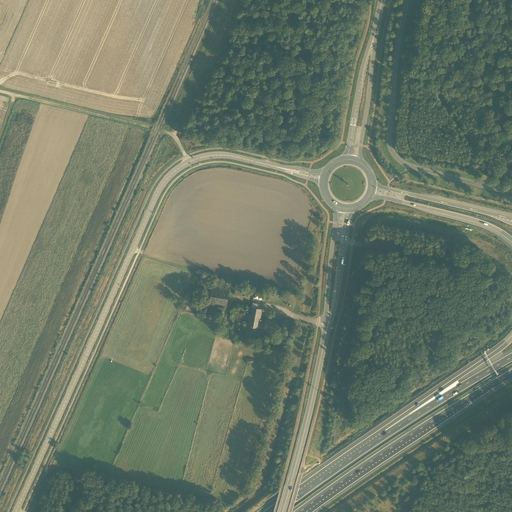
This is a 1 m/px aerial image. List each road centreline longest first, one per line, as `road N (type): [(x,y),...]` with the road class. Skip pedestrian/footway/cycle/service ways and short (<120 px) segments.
road 1 (tertiary): [(263,163),(211,155),(162,183),(15,511)]
road 2 (unclassified): [(511,193),(410,167),(391,151),(406,0)]
road 3 (motorway): [(301,511),(511,372)]
road 4 (secondary): [(281,511),(326,330)]
road 5 (motorway): [(511,338),(379,439)]
road 6 (motorway): [(511,357),(379,439)]
road 7 (track): [(0,91),(149,127)]
road 8 (track): [(174,137),(238,0)]
road 9 (motorway): [(368,196),(482,222),(511,240)]
road 10 (secondary): [(359,162),(378,17)]
road 11 (secondary): [(378,17),(346,159)]
road 12 (motorway): [(511,218),(371,183)]
road 13 (secondary): [(336,204),(326,330)]
road 14 (motorway): [(379,439),(276,511)]
road 15 (secondary): [(326,330),(348,207)]
